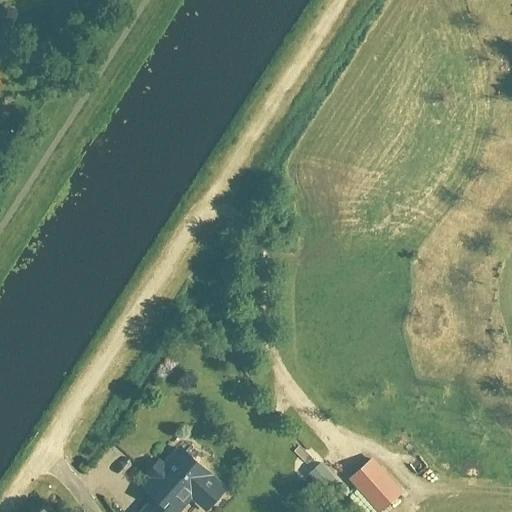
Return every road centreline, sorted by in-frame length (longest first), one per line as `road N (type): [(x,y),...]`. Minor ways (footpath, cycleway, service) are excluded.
road 1 (track): [(338,0),(6,511)]
road 2 (track): [(168,0),(0,259)]
